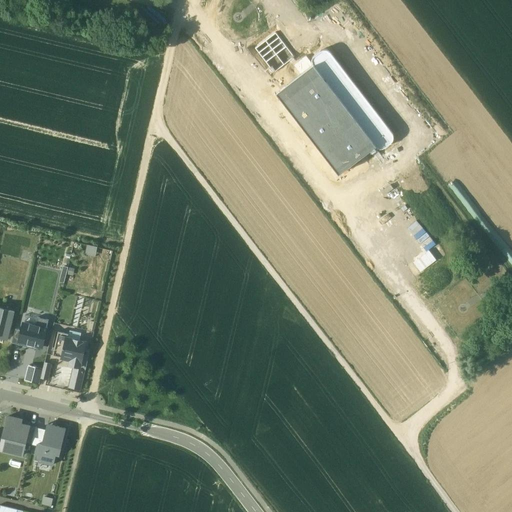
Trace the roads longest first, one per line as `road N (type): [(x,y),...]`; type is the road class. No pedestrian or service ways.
road 1 (track): [(155,122),(395,431)]
road 2 (track): [(87,415),(155,122)]
road 3 (unclassified): [(87,415),(193,445),(255,511)]
